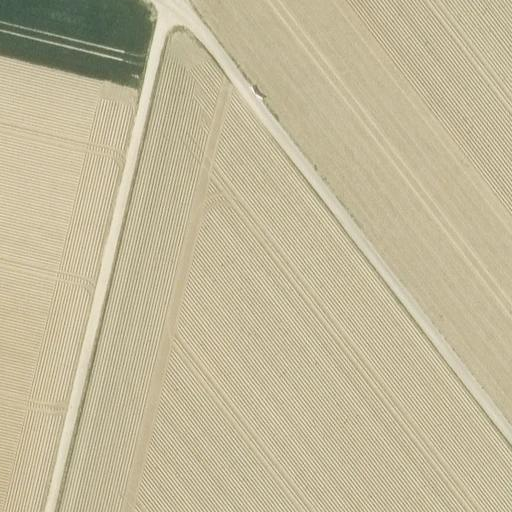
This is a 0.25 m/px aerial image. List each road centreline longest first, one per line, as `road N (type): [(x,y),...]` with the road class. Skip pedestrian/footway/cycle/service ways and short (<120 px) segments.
road 1 (track): [(179,0),(511,434)]
road 2 (track): [(53,511),(172,0)]
